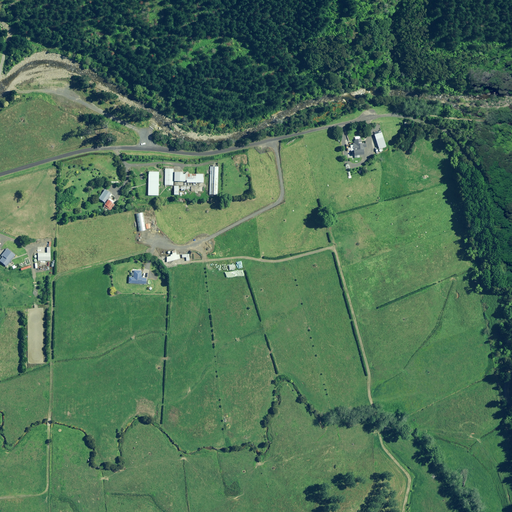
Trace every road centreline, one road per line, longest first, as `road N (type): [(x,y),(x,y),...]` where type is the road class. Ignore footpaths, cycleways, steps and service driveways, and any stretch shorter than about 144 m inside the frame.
road 1 (unclassified): [(369,115),(200,152),(75,150),(0,173)]
road 2 (track): [(511,119),(369,115),(390,95),(402,0)]
road 3 (track): [(369,115),(441,133),(488,175),(511,225)]
